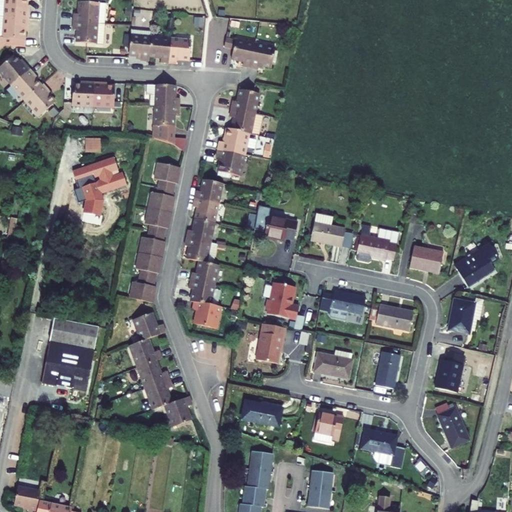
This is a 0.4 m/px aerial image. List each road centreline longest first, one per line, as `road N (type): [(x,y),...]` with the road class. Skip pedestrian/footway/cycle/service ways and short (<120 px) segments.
road 1 (residential): [(52,0),(50,41),(67,65),(185,76),(201,94),(165,299),(216,442),(213,511)]
road 2 (residential): [(295,264),(427,298),(431,320),(410,411)]
road 3 (residential): [(449,495),(480,477),(511,355)]
road 4 (residential): [(272,383),(410,411)]
